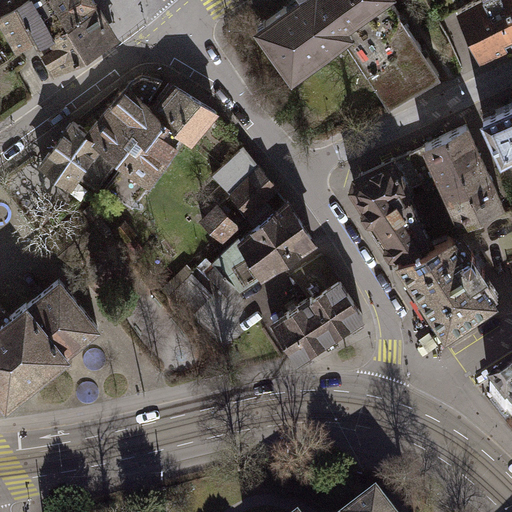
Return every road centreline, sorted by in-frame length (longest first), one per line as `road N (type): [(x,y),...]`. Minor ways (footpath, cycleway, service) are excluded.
road 1 (secondary): [(0,467),(251,412),(321,405),(373,412)]
road 2 (residential): [(297,171),(385,309),(390,350),(373,412)]
road 3 (residential): [(511,74),(297,171)]
road 4 (residential): [(0,147),(180,21)]
road 5 (residential): [(180,21),(297,171)]
road 6 (secondary): [(373,412),(434,437),(511,500)]
